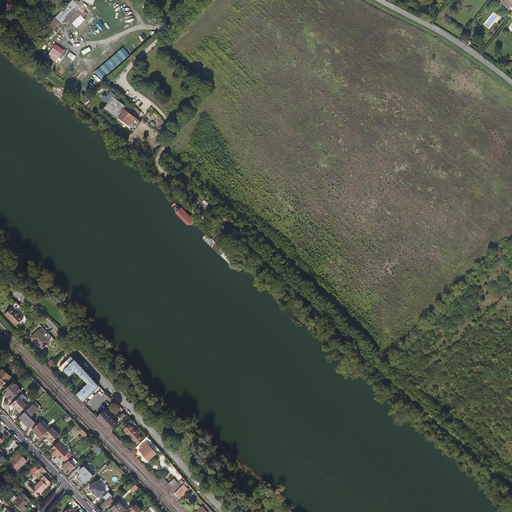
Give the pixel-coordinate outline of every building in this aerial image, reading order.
[(79,4),(75,0),(71,0),(54,17),(59,22),(65,17),(71,23),(79,14),(73,9),(79,4)] [(511,0),(501,0),(504,2),(502,4),(509,9),(511,4),(511,0)] [(90,9),(83,2),(80,4),(87,11),(90,9)] [(59,23),(52,17),(45,25),(51,32),(59,23)] [(40,44),(44,48),(52,40),(48,36),(40,44)] [(66,51),(55,42),(49,51),(50,51),(46,55),(56,62),(59,58),(60,59),(66,51)] [(117,53),(104,64),(110,72),(123,61),(117,53)] [(124,105),(111,96),(102,108),(133,132),(141,122),(122,107),(124,105)] [(14,312),(10,309),(5,314),(9,318),(8,318),(16,326),(23,318),(16,311),(14,312)] [(42,348),(50,341),(39,330),(31,337),(42,348)] [(82,402),(99,385),(76,360),(75,359),(74,359),(71,356),(60,367),(69,376),(75,371),(87,383),(76,395),(82,402)] [(8,378),(0,371),(0,385),(2,387),(8,378)] [(21,390),(13,381),(3,391),(11,399),(21,390)] [(28,399),(23,393),(12,403),(17,407),(21,411),(27,405),(25,402),(28,399)] [(38,409),(33,404),(19,417),(29,428),(30,427),(35,422),(30,417),(38,409)] [(105,409),(98,416),(111,429),(120,420),(110,410),(108,413),(105,409)] [(32,429),(40,438),(45,434),(47,431),(37,420),(35,422),(30,427),(33,429),(32,429)] [(133,430),(137,426),(133,421),(129,425),(124,430),(137,444),(143,439),(138,433),(137,434),(133,430)] [(59,435),(51,427),(47,431),(45,434),(48,437),(52,441),(59,435)] [(149,460),(160,450),(150,439),(139,449),(149,460)] [(57,455),(61,459),(62,458),(68,452),(58,441),(50,449),(53,453),(55,452),(57,455)] [(62,458),(64,460),(71,453),(69,451),(68,452),(62,458)] [(27,461),(19,452),(8,463),(16,471),(27,461)] [(70,462),(69,461),(67,463),(62,468),(67,474),(75,467),(74,466),(77,464),(72,459),(70,462)] [(93,475),(84,465),(79,470),(81,473),(77,477),(84,484),(93,475)] [(30,471),(33,474),(39,469),(36,466),(30,471)] [(160,479),(159,480),(163,485),(166,487),(167,486),(167,485),(175,478),(170,471),(161,478),(160,477),(159,478),(160,479)] [(36,496),(39,493),(47,485),(46,485),(50,482),(45,477),(42,480),(41,480),(34,487),(28,480),(24,483),(36,496)] [(96,481),(89,488),(92,491),(94,493),(98,497),(99,496),(101,499),(103,497),(108,493),(96,481)] [(183,483),(172,495),(178,501),(189,489),(183,483)] [(138,488),(135,485),(130,490),(133,493),(138,488)] [(22,492),(13,502),(23,511),(26,507),(24,505),(29,499),(22,492)] [(112,496),(108,492),(108,493),(103,497),(106,500),(100,505),(104,509),(113,500),(111,498),(112,496)] [(110,509),(113,511),(125,511),(127,510),(118,501),(110,509)]
